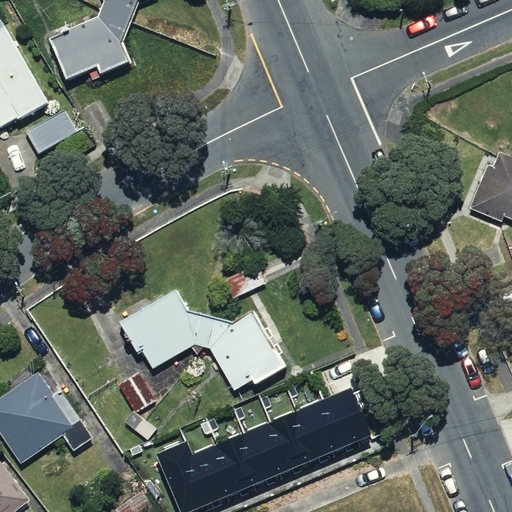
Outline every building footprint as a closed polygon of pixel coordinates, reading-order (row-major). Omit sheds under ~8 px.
[(102,0),(98,15),(45,42),(67,84),(98,68),(103,79),(130,65),(118,42),(136,0),(102,0)] [(48,99),(0,7),(0,121),(1,123),(48,99)] [(74,136),(59,110),(18,133),(33,160),(74,136)] [(511,230),(511,152),(509,160),(486,151),(461,209),(511,230)] [(285,368),(253,305),(231,316),(190,307),(179,286),(119,317),(137,353),(146,349),(157,370),(206,344),(216,347),(238,391),(285,368)] [(53,394),(39,373),(0,398),(0,433),(20,463),(63,435),(74,450),(92,438),(60,389),(53,394)] [(155,401),(139,373),(118,385),(134,413),(155,401)] [(351,388),(323,400),(343,447),(372,435),(351,388)] [(323,400),(295,412),(315,459),(343,447),(323,400)] [(270,422),(290,469),(315,459),(295,412),(270,422)] [(244,433),(264,480),(290,469),(270,422),(244,433)] [(244,433),(218,444),(238,491),(264,480),(244,433)] [(187,441),(156,454),(179,511),(186,511),(212,502),(192,454),(187,441)] [(192,454),(212,502),(238,491),(218,444),(192,454)] [(0,511),(24,511),(29,509),(0,466),(0,511)] [(149,511),(137,488),(109,503),(113,511),(149,511)]
